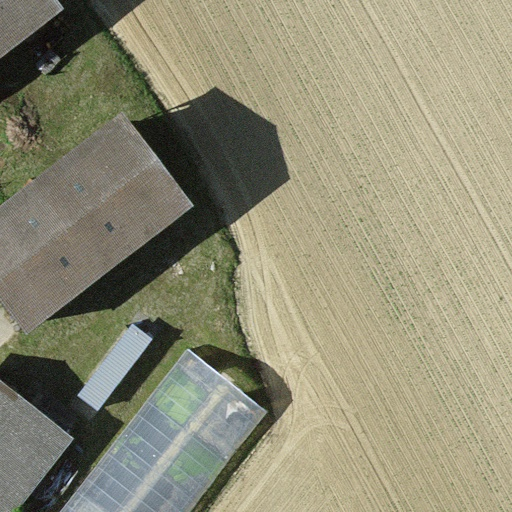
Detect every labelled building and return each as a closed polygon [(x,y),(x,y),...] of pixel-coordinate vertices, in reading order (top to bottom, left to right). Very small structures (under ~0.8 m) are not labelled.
[(37,0),(0,0),(0,75),(61,31),(37,0)] [(124,134),(0,227),(0,310),(28,348),(192,224),(124,134)] [(152,344),(134,330),(81,401),(100,414),(152,344)] [(189,353),(61,511),(190,511),(268,415),(189,353)] [(0,511),(22,511),(73,449),(1,392),(0,393),(0,511)]
